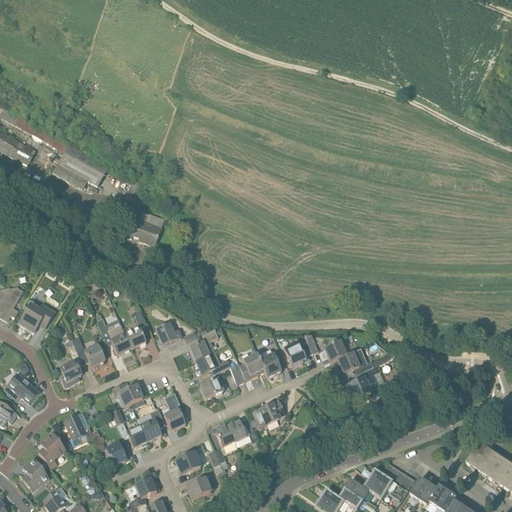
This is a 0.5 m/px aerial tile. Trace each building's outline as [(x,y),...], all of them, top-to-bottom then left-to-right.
[(52,175),(82,193),(87,185),(97,190),(110,168),(70,145),(64,156),(52,175)] [(137,199),(143,187),(133,182),(127,194),(137,199)] [(161,230),(138,221),(137,222),(135,227),(126,223),(121,237),(131,241),(132,238),(140,241),(140,239),(146,241),(144,246),(146,246),(154,249),(161,230)] [(0,292),(0,315),(2,315),(4,310),(10,314),(8,317),(14,320),(18,314),(13,311),(23,294),(18,291),(17,289),(1,293),(0,292)] [(123,299),(130,301),(132,294),(125,292),(123,299)] [(28,309),(18,326),(33,335),(38,328),(40,324),(47,327),(54,315),(48,311),(42,307),(39,312),(36,310),(34,313),(28,309)] [(147,327),(143,319),(141,314),(134,317),(140,329),(147,327)] [(102,320),(96,323),(98,326),(102,335),(107,348),(112,346),(117,358),(131,352),(124,336),(121,327),(108,333),(106,327),(104,325),(102,320)] [(181,340),(178,333),(172,335),(169,326),(155,332),(162,349),(181,340)] [(124,336),(131,352),(145,346),(138,330),(124,336)] [(195,364),(215,355),(210,344),(218,341),(214,333),(207,336),(202,338),(205,344),(203,345),(202,345),(189,351),(195,364)] [(186,345),(197,340),(195,334),(183,339),(186,345)] [(97,348),(85,354),(78,339),(71,342),(73,347),(82,367),(89,364),(91,369),(104,364),(97,348)] [(318,353),(314,344),(313,342),(307,345),(307,344),(312,356),(318,353)] [(312,356),(307,344),(299,348),(298,344),(283,350),(292,370),(299,366),(299,367),(300,368),(302,367),(303,366),(302,366),(302,365),(306,363),(304,360),(312,356)] [(337,362),(346,359),(339,344),(324,351),(330,366),(337,362)] [(82,367),(73,347),(68,349),(74,364),(60,371),(63,379),(61,380),(65,389),(74,385),(73,382),(81,378),(77,370),(82,367)] [(371,364),(365,367),(359,353),(346,359),(337,362),(344,377),(351,374),(354,379),(361,376),(363,375),(364,374),(373,370),(371,364)] [(230,370),(234,368),(232,364),(228,366),(227,363),(220,366),(215,355),(195,364),(198,370),(196,371),(195,374),(197,376),(199,377),(200,376),(201,378),(213,372),(215,376),(229,370),(230,370)] [(281,375),(273,358),(272,356),(259,363),(264,374),(267,381),(281,375)] [(242,363),(243,366),(238,368),(244,383),(264,374),(259,363),(256,357),(242,363)] [(245,384),(244,383),(238,368),(238,366),(234,368),(230,370),(229,370),(237,388),(245,384)] [(374,376),(380,373),(378,368),(373,370),(354,379),(352,380),(354,384),(349,387),(355,401),(368,396),(370,400),(372,399),(382,394),(374,376)] [(17,403),(21,399),(30,407),(39,396),(17,376),(4,391),(17,403)] [(200,389),(205,402),(223,394),(217,381),(200,389)] [(134,405),(142,402),(136,387),(128,391),(125,385),(111,391),(114,398),(118,396),(124,410),(125,409),(134,405)] [(170,415),(163,418),(171,434),(185,428),(181,418),(183,417),(174,396),(164,401),(170,415)] [(142,402),(134,405),(137,410),(144,406),(142,402)] [(0,428),(3,430),(10,420),(6,417),(10,412),(0,404),(0,428)] [(257,423),(251,426),(252,428),(258,426),(260,430),(265,427),(278,422),(277,420),(283,417),(281,411),(277,404),(271,407),(272,408),(254,416),(257,423)] [(140,429),(127,435),(123,425),(124,425),(119,412),(112,415),(123,442),(128,440),(133,451),(147,444),(140,429)] [(161,438),(158,431),(165,428),(158,412),(149,416),(152,421),(139,427),(140,429),(147,444),(161,438)] [(97,414),(91,417),(92,419),(93,422),(93,423),(95,422),(100,420),(97,416),(97,414)] [(88,429),(83,431),(76,417),(63,423),(72,441),(69,442),(72,449),(81,445),(79,440),(85,437),(88,444),(94,442),(92,438),(88,429)] [(258,443),(253,433),(249,424),(241,427),(239,423),(227,428),(234,445),(236,450),(251,444),(252,446),(258,443)] [(227,428),(215,434),(222,450),(221,451),(223,456),(236,450),(234,445),(227,428)] [(95,441),(100,454),(105,452),(105,451),(106,451),(99,435),(93,438),(94,442),(95,441)] [(53,462),(64,454),(52,437),(40,446),(43,451),(38,454),(48,468),(49,468),(51,471),(57,467),(55,463),(54,464),(53,462)] [(511,466),(479,445),(466,465),(471,468),(472,467),(477,470),(476,471),(483,476),(483,475),(488,478),(487,479),(494,483),(494,482),(499,485),(498,486),(505,491),(506,490),(510,493),(509,494),(511,495),(511,466)] [(118,446),(106,451),(105,451),(105,452),(113,468),(126,463),(118,446)] [(225,463),(226,463),(223,456),(221,451),(220,450),(214,453),(220,466),(220,465),(225,463)] [(273,459),(277,455),(273,450),(267,456),(263,460),(267,464),(273,459)] [(214,469),(220,466),(214,453),(208,455),(214,469)] [(177,470),(181,479),(200,470),(193,455),(189,457),(177,463),(177,462),(174,463),(177,470)] [(32,494),(49,482),(34,461),(22,470),(29,479),(23,483),(32,494)] [(220,466),(222,472),(228,469),(225,463),(220,465),(220,466)] [(388,478),(390,475),(394,469),(389,465),(382,476),(387,479),(388,478)] [(224,475),(222,472),(220,466),(214,469),(218,478),(224,475)] [(387,479),(392,483),(399,472),(394,469),(390,475),(388,478),(387,479)] [(375,472),(369,481),(388,493),(393,484),(392,483),(387,479),(382,476),(375,472)] [(393,484),(397,487),(404,476),(399,472),(392,483),(393,484)] [(397,487),(402,490),(410,479),(404,476),(397,487)] [(402,490),(408,494),(415,483),(410,479),(402,490)] [(129,505),(130,507),(132,511),(137,509),(146,505),(144,500),(156,495),(150,480),(134,487),(140,500),(129,505)] [(418,502),(429,486),(420,480),(410,496),(418,502)] [(210,495),(211,494),(205,481),(186,489),(192,503),(210,495)] [(363,490),(369,494),(382,502),(388,493),(369,481),(363,490)] [(369,494),(363,490),(351,482),(345,491),(363,502),(369,494)] [(427,508),(440,489),(439,488),(437,492),(429,486),(418,502),(427,508)] [(438,510),(448,494),(440,489),(427,508),(428,508),(430,505),(438,510)] [(54,493),(41,503),(41,504),(44,502),(47,506),(44,508),(47,511),(63,511),(62,511),(65,509),(67,505),(64,501),(66,497),(61,490),(55,494),(54,493)] [(339,511),(345,503),(339,500),(326,491),(321,500),(338,511),(339,511)] [(357,511),(363,502),(345,491),(339,500),(345,503),(357,511)] [(448,511),(457,500),(448,494),(438,510),(440,511),(448,511)] [(318,511),(338,511),(321,500),(315,509),(318,511)] [(460,511),(463,509),(455,503),(457,500),(448,511),(460,511)]
